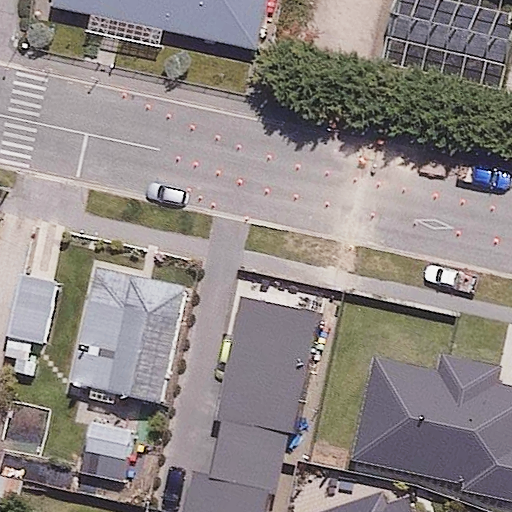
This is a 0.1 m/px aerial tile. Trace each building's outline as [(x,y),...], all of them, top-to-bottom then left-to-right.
[(16,0),(13,18),(243,69),(258,0),(16,0)] [(511,71),(511,0),(388,0),(375,62),(507,92),(511,71)] [(187,275),(93,260),(73,389),(167,404),(187,275)] [(51,277),(0,267),(0,345),(36,352),(51,277)] [(124,483),(135,419),(92,412),(81,475),(124,483)] [(511,511),(511,462),(504,442),(437,467),(453,511),(511,511)] [(391,481),(295,511),(420,511),(413,489),(396,495),(391,481)]
